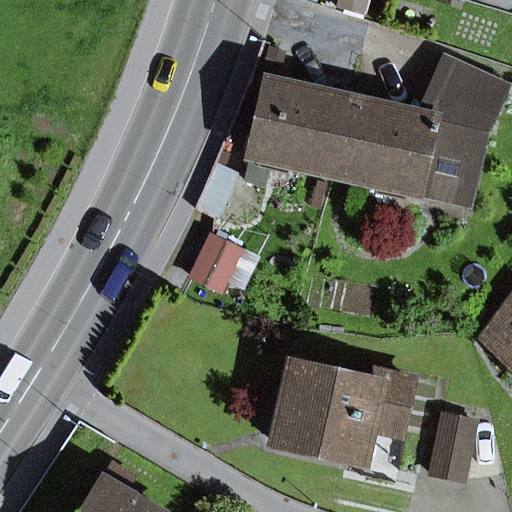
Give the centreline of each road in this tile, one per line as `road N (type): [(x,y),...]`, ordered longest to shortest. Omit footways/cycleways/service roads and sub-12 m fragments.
road 1 (primary): [(34,376),(108,253),(194,65),(214,0)]
road 2 (residential): [(34,376),(266,511)]
